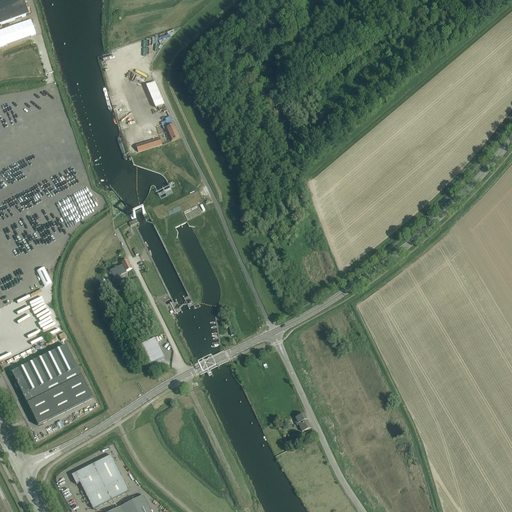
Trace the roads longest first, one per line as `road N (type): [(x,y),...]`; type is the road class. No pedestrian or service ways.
road 1 (tertiary): [(511,137),(397,253),(272,332)]
road 2 (unclassified): [(272,332),(161,86)]
road 3 (unknown): [(0,264),(66,216),(72,194),(45,111),(0,105)]
road 4 (unclassified): [(360,511),(272,332)]
road 5 (tertiary): [(26,467),(185,374)]
road 6 (unclassified): [(242,496),(185,374)]
road 7 (track): [(187,511),(147,476),(114,418)]
